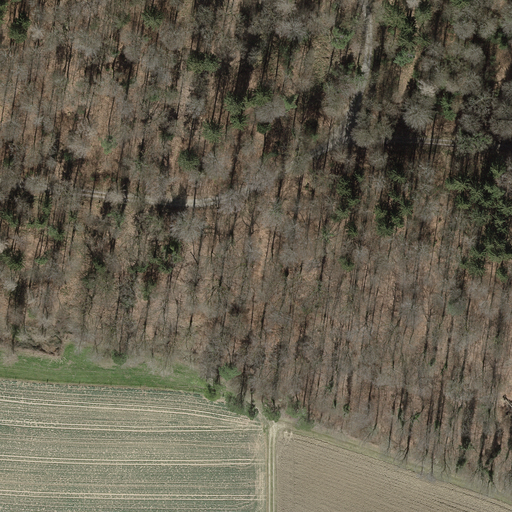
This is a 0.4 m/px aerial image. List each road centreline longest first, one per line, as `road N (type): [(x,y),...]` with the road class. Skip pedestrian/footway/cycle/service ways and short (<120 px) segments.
road 1 (track): [(511,149),(344,139),(244,193),(196,204),(0,181)]
road 2 (track): [(273,511),(281,426),(511,500)]
road 3 (track): [(344,139),(368,56),(364,0)]
